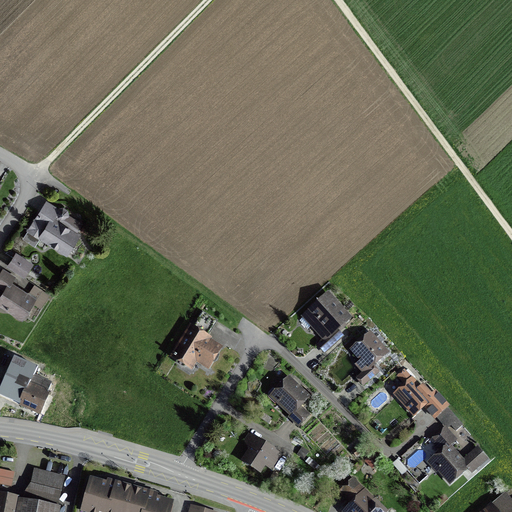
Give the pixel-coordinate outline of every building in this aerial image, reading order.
[(27,230),(65,254),(77,235),(68,229),(72,222),(65,218),(67,216),(66,211),(62,209),(57,210),(45,203),(27,230)] [(90,237),(94,231),(89,227),(85,234),(90,237)] [(13,257),(7,266),(23,276),(29,267),(13,257)] [(0,287),(5,291),(0,298),(0,305),(20,318),(33,299),(9,284),(13,278),(2,271),(0,273),(0,287)] [(39,308),(48,295),(43,292),(35,305),(39,308)] [(329,336),(348,319),(327,296),(299,321),(306,330),(310,326),(316,333),(322,328),(329,335),(317,346),(323,353),(338,339),(337,339),(340,336),(337,332),(331,338),(329,336)] [(208,335),(216,322),(202,313),(193,326),(208,335)] [(190,368),(194,360),(207,368),(219,348),(207,340),(207,339),(190,328),(172,357),(190,368)] [(362,374),(356,379),(362,386),(377,373),(373,368),(369,372),(367,370),(385,354),(369,336),(352,350),(362,361),(356,366),(362,374)] [(25,393),(19,405),(38,414),(47,395),(46,395),(50,385),(29,375),(31,370),(14,362),(5,384),(25,393)] [(405,385),(395,395),(413,415),(429,401),(432,403),(425,409),(434,419),(447,407),(434,393),(428,399),(411,381),(414,378),(407,370),(404,373),(403,372),(397,377),(405,385)] [(277,402),(291,415),(288,417),(298,427),(307,416),(298,408),(308,397),(298,387),(294,387),(287,380),(275,392),(272,388),(267,394),(267,398),(274,405),(277,402)] [(455,432),(461,427),(456,421),(450,426),(455,432)] [(470,473),(486,459),(477,449),(462,462),(448,446),(455,440),(444,429),(431,441),(441,452),(429,463),(436,470),(449,483),(466,468),(470,473)] [(257,440),(243,462),(258,472),(272,450),(257,440)] [(355,457),(362,453),(359,448),(352,452),(355,457)] [(396,463),(391,467),(400,477),(405,473),(396,463)] [(12,488),(15,474),(4,472),(2,486),(12,488)] [(56,511),(57,510),(55,509),(62,482),(47,479),(44,492),(41,492),(38,507),(6,501),(6,500),(6,497),(0,495),(0,511),(56,511)] [(108,483),(107,486),(91,481),(82,511),(84,511),(167,511),(170,503),(154,499),(154,496),(108,483)] [(346,511),(347,511),(375,511),(361,497),(364,493),(352,481),(340,492),(353,505),(346,511)] [(490,505),(482,511),(511,511),(511,504),(511,506),(506,500),(500,506),(496,502),(491,506),(490,505)]
